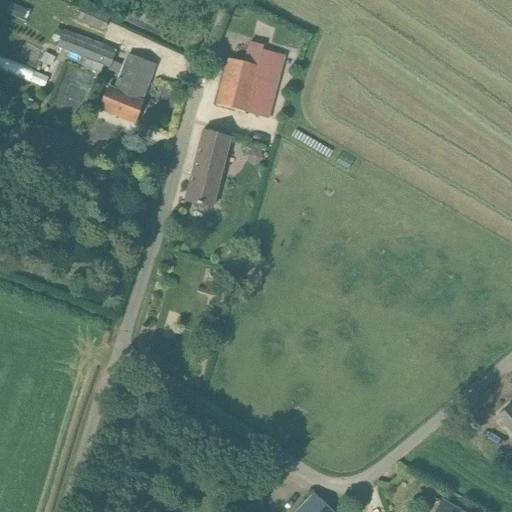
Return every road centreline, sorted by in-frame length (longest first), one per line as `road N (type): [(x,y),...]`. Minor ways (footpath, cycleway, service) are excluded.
road 1 (unclassified): [(109,353),(139,348),(311,467),(355,476),(377,467),(511,357)]
road 2 (unclassified): [(109,353),(203,56)]
road 3 (unclassified): [(65,511),(109,353)]
